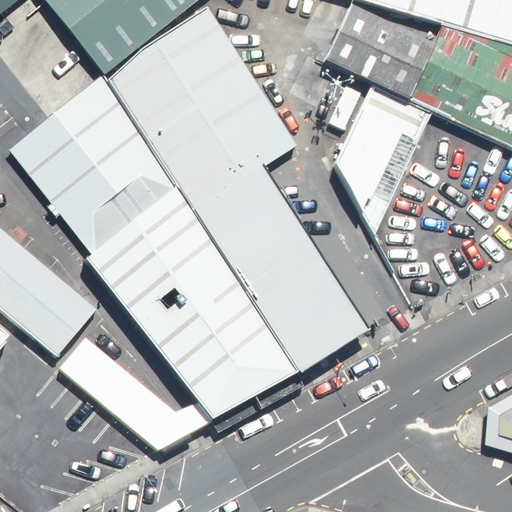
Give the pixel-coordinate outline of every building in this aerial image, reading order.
[(0,0),(0,16),(20,0),(0,0)] [(102,78),(199,0),(39,0),(101,76),(102,78)] [(511,0),(351,0),(440,26),(511,47),(511,0)] [(511,152),(511,47),(440,26),(431,47),(349,8),(322,64),(371,87),(431,115),(511,152)] [(174,190),(191,216),(260,171),(294,149),(205,11),(139,53),(106,84),(174,190)] [(58,218),(90,258),(174,190),(106,84),(102,78),(101,76),(7,153),(49,207),(45,210),(54,221),(58,218)] [(373,240),(431,115),(371,87),(333,168),(373,240)] [(365,335),(260,171),(191,216),(296,377),(365,335)] [(191,216),(174,190),(90,258),(83,263),(194,404),(209,424),(296,377),(191,216)] [(0,314),(55,360),(95,312),(0,232),(0,314)] [(156,454),(209,424),(194,404),(173,415),(84,341),(58,372),(156,454)] [(153,461),(65,386),(36,421),(48,431),(40,441),(54,453),(35,475),(70,505),(153,461)] [(499,443),(511,446),(511,415),(501,421),(499,423),(499,443)]
